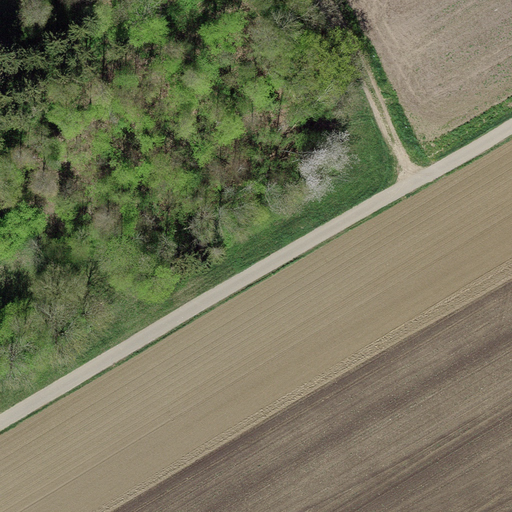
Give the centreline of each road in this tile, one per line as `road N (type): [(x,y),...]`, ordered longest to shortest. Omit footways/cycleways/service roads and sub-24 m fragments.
road 1 (track): [(0,422),(511,126)]
road 2 (track): [(323,0),(416,181)]
